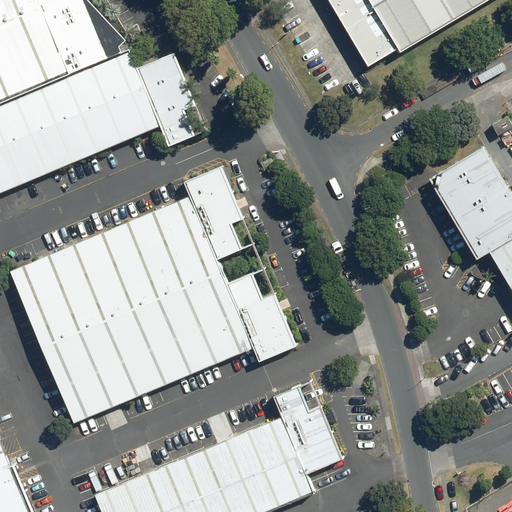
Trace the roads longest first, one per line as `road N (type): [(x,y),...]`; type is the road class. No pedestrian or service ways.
road 1 (unclassified): [(320,169),(386,326),(423,511)]
road 2 (unclassified): [(320,169),(511,58)]
road 3 (unclassified): [(220,0),(320,169)]
road 4 (unknown): [(408,414),(511,344)]
